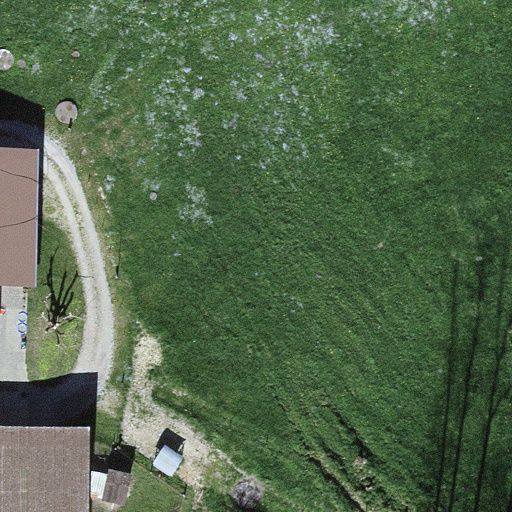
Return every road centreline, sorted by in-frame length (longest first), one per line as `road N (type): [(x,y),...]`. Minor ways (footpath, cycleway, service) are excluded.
road 1 (track): [(0,425),(61,407),(83,387),(101,323),(95,273),(60,164),(41,144),(0,135)]
road 2 (track): [(296,511),(182,406),(83,387)]
